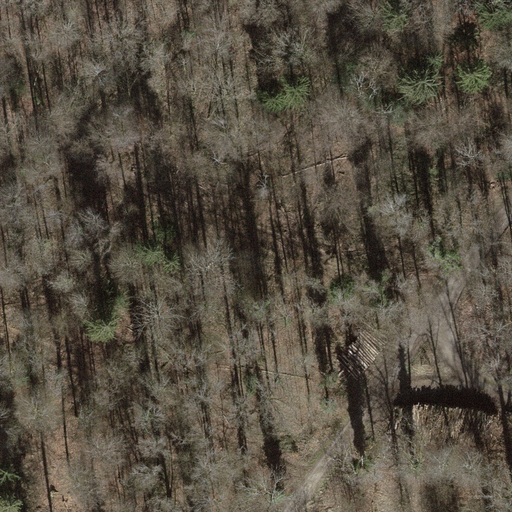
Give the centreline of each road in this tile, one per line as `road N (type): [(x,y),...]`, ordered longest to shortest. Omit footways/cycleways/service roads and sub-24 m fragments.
road 1 (track): [(388,393),(511,218)]
road 2 (track): [(301,511),(388,393)]
road 3 (track): [(388,393),(463,379),(511,394)]
